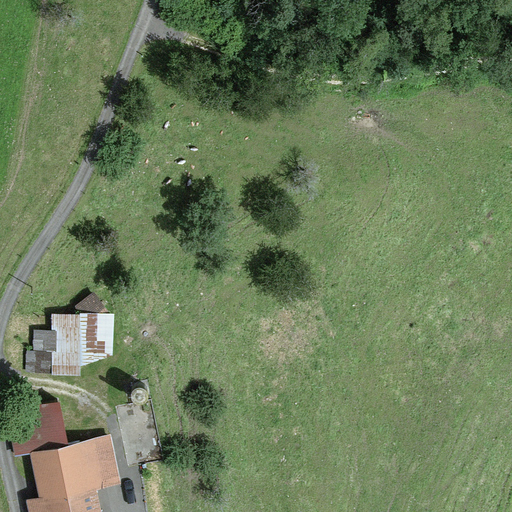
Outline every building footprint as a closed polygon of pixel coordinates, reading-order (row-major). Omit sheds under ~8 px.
[(92,295),(76,308),(85,320),(102,308),(92,295)] [(35,352),(26,351),(26,372),(76,371),(76,317),(51,317),(51,333),(36,333),(35,352)] [(142,400),(144,398),(146,394),(147,391),(145,387),(143,385),(140,383),(136,383),(132,385),(130,387),(129,390),(129,394),(130,397),(132,399),(135,400),(138,401),(142,400)] [(33,483),(41,482),(44,498),(87,489),(87,490),(116,485),(106,436),(65,444),(19,455),(24,478),(33,483)] [(91,511),(87,490),(87,489),(44,498),(29,502),(31,511),(91,511)]
